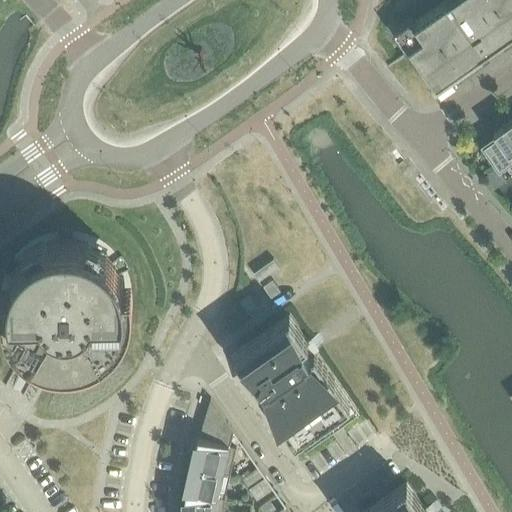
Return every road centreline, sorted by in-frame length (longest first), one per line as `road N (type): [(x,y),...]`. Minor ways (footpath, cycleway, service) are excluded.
road 1 (residential): [(187,344),(211,289),(212,255),(199,211),(160,148)]
road 2 (residential): [(308,511),(187,344)]
road 3 (tertiary): [(160,148),(320,29)]
road 4 (residential): [(132,511),(153,416),(187,344)]
road 5 (residential): [(511,246),(419,139)]
